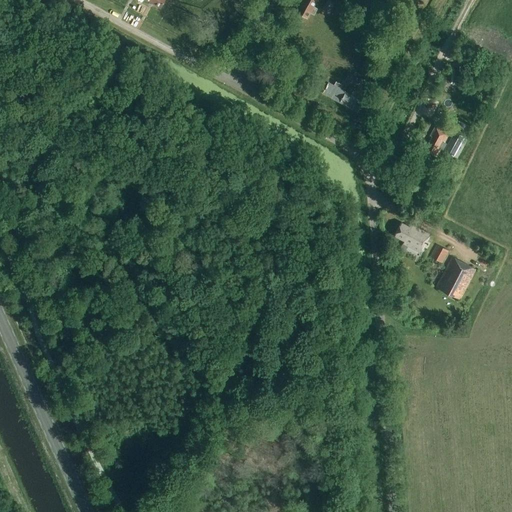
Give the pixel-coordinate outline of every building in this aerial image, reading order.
[(145,0),(160,8),(164,0),(145,0)] [(312,7),(315,2),(312,0),(301,0),(294,13),(306,19),(309,14),(312,15),(316,9),(312,7)] [(323,6),(330,10),(333,4),(326,0),(323,6)] [(327,15),(330,10),(323,6),(320,12),(327,15)] [(511,41),(487,30),(481,42),(510,55),(511,50),(511,41)] [(348,84),(352,77),(346,74),(343,81),(348,84)] [(352,77),(348,84),(354,87),(358,80),(352,77)] [(339,102),(345,92),(340,89),(342,85),(336,82),(333,86),(328,83),(322,93),(339,102)] [(345,92),(339,102),(357,112),(362,102),(357,99),(359,95),(353,91),(350,95),(345,92)] [(436,157),(448,134),(436,126),(431,136),(433,137),(425,151),(436,157)] [(403,244),(420,253),(430,234),(412,225),(410,228),(401,223),(394,236),(404,241),(403,244)] [(436,245),(432,253),(430,258),(441,263),(447,250),(439,245),(438,246),(436,245)] [(451,257),(447,265),(435,287),(460,301),(475,270),(451,257)]
